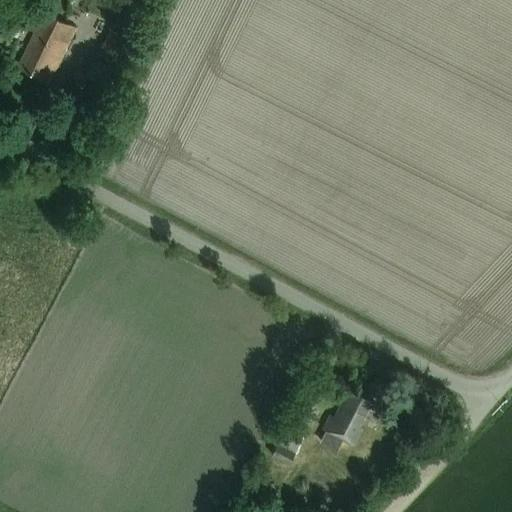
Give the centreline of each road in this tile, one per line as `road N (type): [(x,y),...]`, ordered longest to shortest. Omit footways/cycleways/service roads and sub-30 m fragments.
road 1 (unclassified): [(492,398),(0,140)]
road 2 (track): [(492,398),(383,511)]
